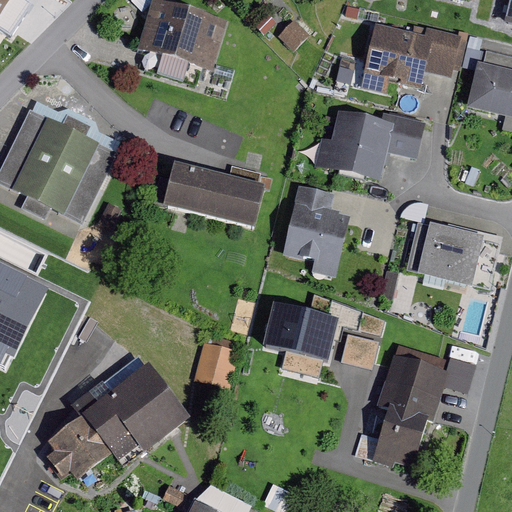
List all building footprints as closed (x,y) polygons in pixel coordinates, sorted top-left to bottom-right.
[(226,24),(155,4),(140,54),(211,74),(226,24)] [(461,39),(378,27),(370,78),(454,90),(461,39)] [(511,71),(484,67),(477,109),(511,114),(511,71)] [(118,148),(35,115),(3,194),(85,228),(118,148)] [(399,129),(343,116),(330,168),(386,181),(399,129)] [(259,187),(175,165),(163,208),(248,230),(259,187)] [(350,214),(297,202),(284,259),(337,271),(350,214)] [(483,240),(430,227),(419,272),(473,284),(483,240)] [(51,287),(0,263),(0,362),(4,353),(16,359),(51,287)] [(271,301),(259,350),(328,367),(340,318),(271,301)] [(104,336),(127,356),(153,326),(129,306),(104,336)] [(377,362),(384,333),(351,325),(344,354),(377,362)] [(238,352),(208,348),(203,383),(233,388),(238,352)] [(448,376),(402,364),(379,450),(426,462),(448,376)] [(190,421),(147,366),(81,418),(82,419),(112,457),(118,465),(138,449),(144,456),(190,421)] [(78,483),(112,457),(82,419),(48,445),(55,453),(47,459),(64,481),(72,475),(78,483)]
